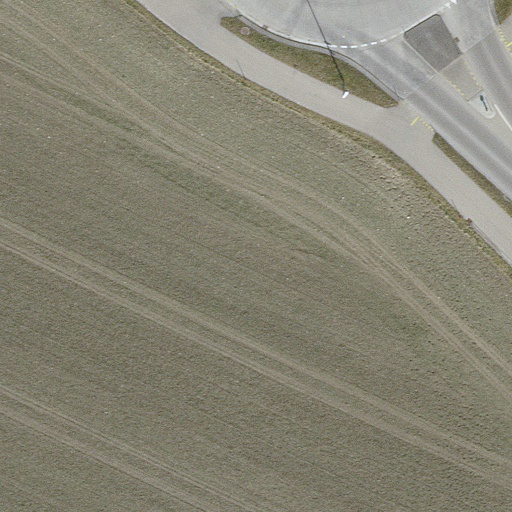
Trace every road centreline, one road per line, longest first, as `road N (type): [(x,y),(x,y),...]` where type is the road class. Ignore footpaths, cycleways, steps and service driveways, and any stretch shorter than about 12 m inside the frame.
road 1 (tertiary): [(338,10),(445,107),(511,146)]
road 2 (tertiary): [(511,139),(487,61),(447,0)]
